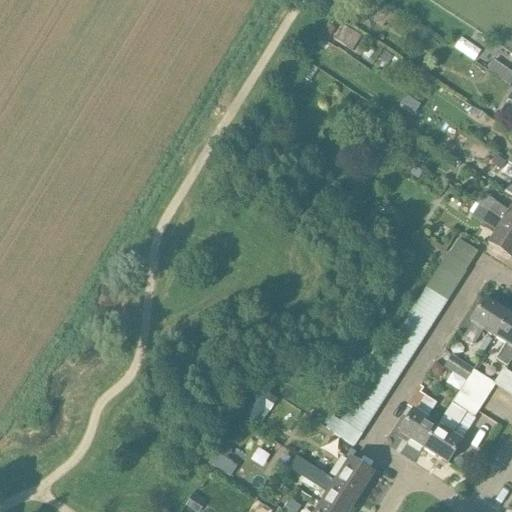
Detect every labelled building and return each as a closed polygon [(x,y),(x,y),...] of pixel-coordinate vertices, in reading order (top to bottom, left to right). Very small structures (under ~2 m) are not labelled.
[(327,25),(322,33),(330,38),(335,30),(327,25)] [(368,47),(363,56),(369,60),(375,51),(368,47)] [(394,57),(385,51),(379,61),(384,64),(391,62),(394,57)] [(395,57),(392,63),(395,65),(394,67),(408,76),(413,69),(395,57)] [(511,73),(494,61),(487,70),(510,87),(511,84),(511,73)] [(307,64),(299,77),(309,84),(317,71),(307,64)] [(467,140),(456,134),(450,145),(459,152),(467,140)] [(370,152),(358,157),(362,166),(374,161),(370,152)] [(490,166),(503,175),(511,180),(511,178),(511,164),(507,161),(506,163),(496,156),(490,166)] [(413,168),(409,175),(418,181),(423,174),(413,168)] [(478,206),(511,228),(511,206),(509,212),(493,202),(494,201),(485,196),(478,206)] [(487,245),(494,249),(511,260),(511,257),(511,228),(478,206),(471,218),(481,224),(482,222),(496,232),(487,245)] [(455,252),(474,265),(480,255),(461,243),(455,252)] [(449,262),(468,275),(474,265),(455,252),(449,262)] [(442,271),(461,284),(468,275),(449,262),(442,271)] [(436,281),(455,294),(461,284),(442,271),(436,281)] [(429,291),(448,303),(455,294),(436,281),(429,291)] [(423,300),(442,313),(448,303),(429,291),(423,300)] [(417,310),(436,322),(442,313),(423,300),(417,310)] [(485,300),(474,317),(471,322),(472,323),(463,338),(474,345),(483,330),(495,337),(509,315),(485,300)] [(410,320),(429,332),(436,322),(417,310),(410,320)] [(504,344),(494,359),(506,367),(511,358),(511,317),(509,315),(495,337),(504,344)] [(404,329),(423,342),(429,332),(410,320),(404,329)] [(398,339),(417,351),(423,342),(404,329),(398,339)] [(391,349),(410,361),(417,351),(398,339),(391,349)] [(385,357),(404,370),(410,361),(391,349),(385,357)] [(444,367),(466,382),(473,370),(451,356),(444,367)] [(379,367),(398,380),(404,370),(385,357),(379,367)] [(435,363),(429,373),(436,378),(439,377),(444,369),(435,363)] [(372,377),(391,389),(398,380),(379,367),(372,377)] [(495,385),(473,370),(466,382),(488,396),(495,385)] [(366,386),(385,399),(391,389),(372,377),(366,386)] [(438,426),(422,449),(446,465),(461,442),(460,441),(452,436),(465,415),(472,420),(481,407),(488,396),(466,382),(451,405),(438,426)] [(360,396),(379,409),(385,399),(366,386),(360,396)] [(414,410),(409,417),(399,434),(422,449),(438,426),(437,425),(427,419),(437,405),(420,394),(423,389),(420,387),(409,403),(418,409),(416,412),(414,410)] [(258,388),(241,417),(255,426),(265,410),(270,412),(277,400),(258,388)] [(353,406),(372,418),(379,409),(360,396),(353,406)] [(372,418),(353,406),(347,416),(366,428),(372,418)] [(366,428),(347,416),(340,425),(360,437),(366,428)] [(360,437),(340,425),(334,435),(353,447),(360,437)] [(216,454),(209,465),(230,478),(237,467),(216,454)] [(317,455),(310,467),(321,474),(328,463),(317,455)] [(349,459),(335,482),(358,497),(373,475),(349,459)] [(321,474),(310,467),(304,478),(315,485),(321,474)] [(320,504),(332,511),(349,511),(358,497),(335,482),(320,504)] [(199,511),(205,503),(193,494),(185,506),(193,511),(199,511)] [(289,500),(282,510),(284,511),(297,511),(301,507),(289,500)] [(255,501),(248,511),(249,511),(266,511),(268,509),(255,501)]
